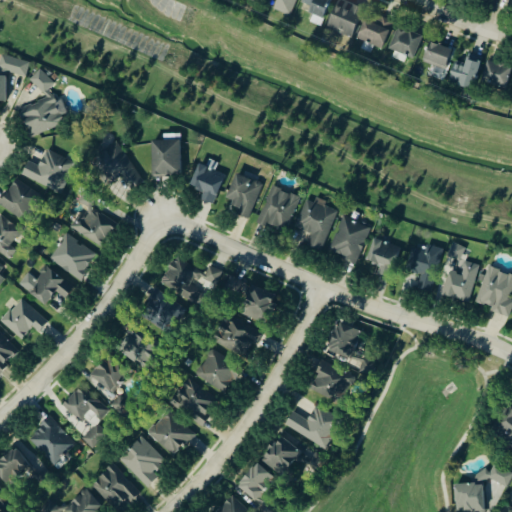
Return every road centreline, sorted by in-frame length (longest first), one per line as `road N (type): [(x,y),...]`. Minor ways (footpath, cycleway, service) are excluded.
road 1 (residential): [(511,355),(321,287),(162,217)]
road 2 (residential): [(321,287),(258,408),(168,511)]
road 3 (residential): [(0,417),(102,309),(162,217)]
